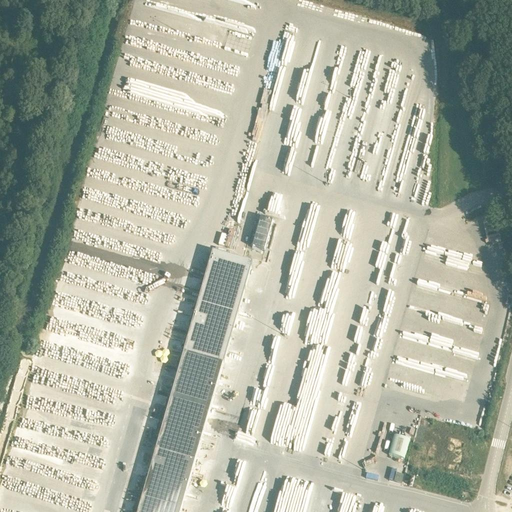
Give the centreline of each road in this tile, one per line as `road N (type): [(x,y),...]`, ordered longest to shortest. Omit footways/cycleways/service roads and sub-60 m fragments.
road 1 (track): [(67,0),(0,264)]
road 2 (unclassified): [(484,506),(511,389)]
